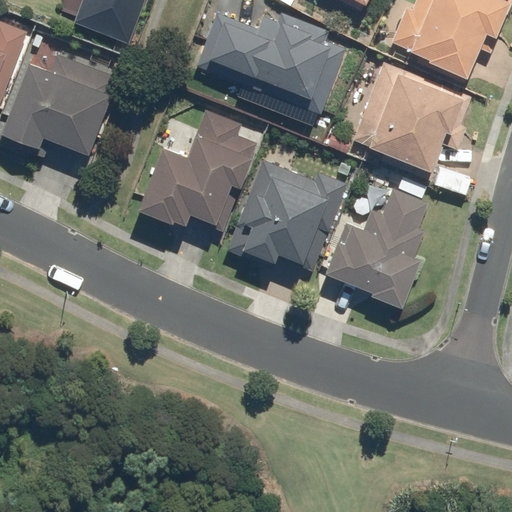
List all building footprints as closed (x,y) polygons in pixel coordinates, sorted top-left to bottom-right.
[(126,45),(143,0),(80,0),(72,24),(126,45)] [(334,0),(358,12),(364,0),(334,0)] [(405,50),(404,52),(415,57),(413,62),(460,83),(475,49),(488,54),(511,1),(509,0),(414,0),(410,10),(404,7),(389,43),(405,50)] [(215,14),(194,67),(317,115),(344,49),(324,42),(328,32),(280,13),(276,22),(260,16),(255,30),(215,14)] [(0,95),(13,60),(14,61),(25,31),(0,21),(0,95)] [(47,74),(23,64),(0,124),(0,147),(9,152),(26,158),(28,154),(40,159),(47,142),(83,156),(106,97),(108,97),(116,78),(55,55),(47,74)] [(468,95),(380,62),(350,141),(364,146),(363,149),(380,155),(377,162),(427,181),(441,145),(454,150),(463,127),(456,125),(468,95)] [(158,149),(133,212),(166,225),(168,222),(180,227),(184,216),(209,226),(225,186),(235,190),(254,143),(236,135),(240,125),(204,110),(193,137),(192,136),(182,159),(158,149)] [(309,271),(344,184),(315,172),(312,181),(260,161),(224,251),(270,269),(275,257),(309,271)] [(333,242),(320,275),(367,294),(366,296),(397,308),(416,261),(410,259),(422,231),(415,228),(425,202),(390,188),(379,215),(368,210),(360,231),(348,226),(340,245),(333,242)]
